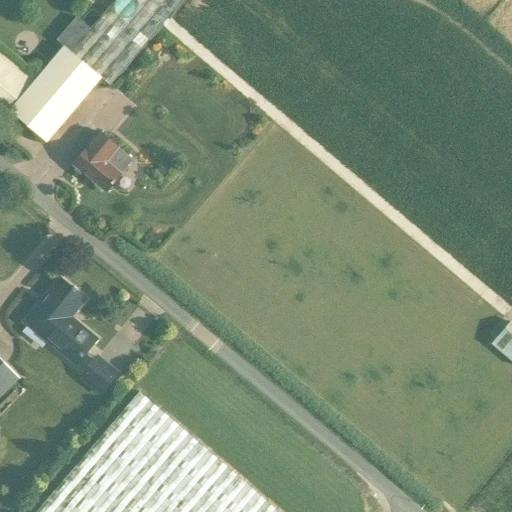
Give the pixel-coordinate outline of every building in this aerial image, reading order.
[(47,142),(101,79),(207,170),(145,242),(296,371),(390,451),(511,306),(488,286),(511,257),(511,71),(428,0),(114,0),(70,52),(63,46),(34,80),(0,51),(0,120),(1,121),(9,111),(47,142)] [(105,192),(133,160),(100,133),(73,165),(105,192)] [(70,317),(85,299),(59,279),(24,322),(76,364),(96,339),(70,317)] [(511,324),(496,343),(511,356),(511,324)] [(78,377),(101,396),(120,373),(97,354),(78,377)] [(0,358),(0,393),(18,376),(0,358)] [(278,511),(139,392),(35,511),(278,511)]
